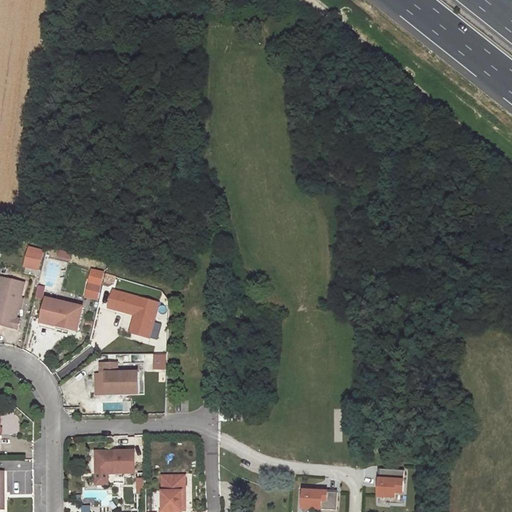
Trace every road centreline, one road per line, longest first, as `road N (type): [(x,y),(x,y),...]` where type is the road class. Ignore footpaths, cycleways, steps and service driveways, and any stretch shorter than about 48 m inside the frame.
road 1 (track): [(511,167),(311,0)]
road 2 (residential): [(210,436),(279,468),(353,478),(354,511)]
road 3 (residential): [(210,436),(195,422),(53,428)]
road 4 (motorway): [(408,0),(511,82)]
